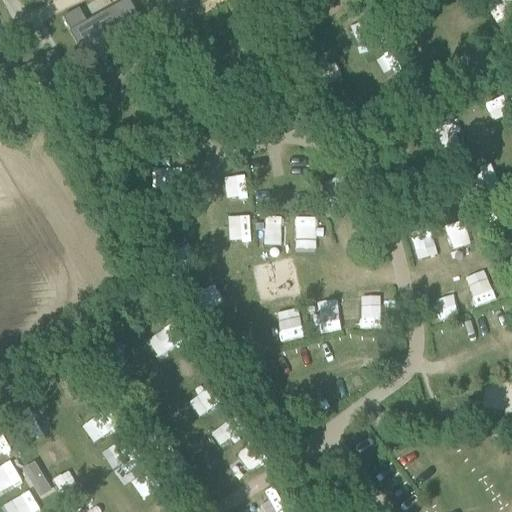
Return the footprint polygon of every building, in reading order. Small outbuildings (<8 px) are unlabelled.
[(107,57),(129,45),(127,43),(136,37),(120,9),(103,19),(101,17),(88,25),(79,10),(64,19),(72,34),(71,34),(90,67),(91,66),(100,81),(115,72),(107,57)] [(45,68),(0,96),(11,113),(40,95),(45,103),(59,94),(54,86),(55,85),(45,68)] [(248,77),(203,105),(214,121),(243,103),(248,111),(263,102),(258,94),(248,77)] [(222,223),(223,238),(250,238),(249,223),(222,223)] [(360,330),(379,328),(377,297),(358,298),(360,330)] [(41,499),(54,492),(36,463),(23,471),(41,499)] [(67,491),(85,481),(75,463),(57,473),(67,491)] [(28,494),(12,502),(17,511),(35,511),(37,511),(28,494)] [(77,511),(105,511),(100,501),(77,511)]
